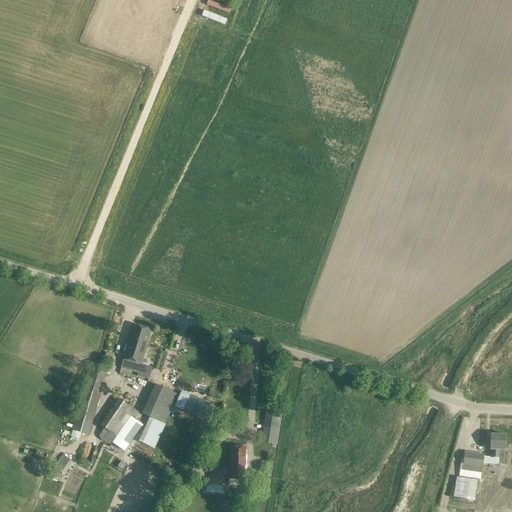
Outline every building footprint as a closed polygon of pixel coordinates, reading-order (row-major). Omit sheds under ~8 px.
[(124,359),(128,360),(135,340),(147,344),(151,330),(134,325),(124,359)] [(147,344),(135,340),(128,360),(124,359),(121,368),(138,373),(147,344)] [(89,436),(108,370),(91,365),(72,431),(89,436)] [(155,385),(142,414),(149,417),(165,424),(178,395),(155,385)] [(194,385),(191,394),(203,398),(206,389),(194,385)] [(210,404),(190,395),(183,410),(203,419),(210,404)] [(114,407),(101,426),(104,429),(99,438),(110,445),(116,436),(124,442),(138,420),(133,416),(136,411),(119,399),(118,401),(115,398),(110,405),(114,407)] [(267,412),(263,436),(265,436),(264,443),(276,446),(281,415),(267,412)] [(149,417),(138,442),(154,449),(165,425),(165,424),(149,417)] [(456,484),(454,498),(474,501),(476,487),(477,479),(481,479),(483,464),(499,464),(499,458),(499,450),(505,450),(505,435),(491,435),(491,450),(490,457),(484,457),(484,454),(465,452),(464,456),(462,456),(461,464),(459,477),(457,476),(456,484)] [(211,476),(230,477),(230,480),(229,480),(229,486),(245,487),(245,480),(247,447),(231,447),(230,469),(211,468),(211,476)] [(72,462),(62,455),(53,468),(63,475),(72,462)] [(202,480),(197,469),(188,473),(194,484),(202,480)] [(263,478),(262,488),(268,489),(269,489),(271,479),(270,479),(263,478)]
